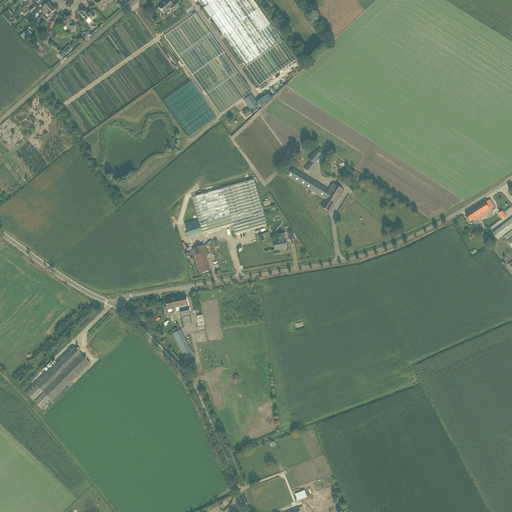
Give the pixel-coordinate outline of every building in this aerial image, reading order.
[(111,0),(97,0),(94,2),(100,9),(106,4),(106,5),(111,0)] [(178,7),(175,3),(172,5),(168,0),(166,0),(158,8),(164,14),(171,8),(173,11),(178,7)] [(211,18),(225,38),(262,12),(253,0),(198,0),(204,8),(209,4),(216,14),(211,18)] [(43,14),(52,7),(48,3),(42,9),(44,11),(41,13),(43,14)] [(209,4),(204,8),(201,10),(208,20),(211,18),(216,14),(209,4)] [(28,16),(31,13),(36,9),(34,6),(26,13),(28,16)] [(55,13),(54,12),(55,11),(54,9),(55,9),(53,6),(52,7),(43,14),(42,16),(46,21),(54,14),(55,13)] [(37,8),(36,9),(31,13),(34,16),(40,11),(37,8)] [(350,8),(328,29),(334,35),(356,14),(350,8)] [(86,21),(89,24),(92,21),(91,20),(95,16),(91,12),(88,14),(84,9),(79,14),(82,17),(81,17),(83,18),(86,21)] [(6,12),(2,16),(8,22),(12,19),(6,12)] [(225,38),(242,63),(259,87),(296,61),(282,41),(262,12),(225,38)] [(251,92),(234,68),(196,14),(164,37),(220,115),(251,92)] [(71,24),(71,17),(64,17),(64,21),(63,21),(63,23),(64,24),(64,27),(63,28),(63,30),(63,31),(66,31),(67,30),(75,31),(75,24),(71,24)] [(28,30),(21,36),(24,40),(31,33),(28,30)] [(65,55),(72,49),(69,45),(62,51),(65,55)] [(251,95),(244,100),(251,111),(258,106),(251,95)] [(262,97),(256,101),(260,107),(266,103),(262,97)] [(316,150),(311,156),(308,160),(310,162),(304,169),(308,173),(314,165),(322,156),(316,150)] [(316,194),(323,198),(326,200),(321,207),(330,213),(339,198),(338,197),(343,190),(335,185),(331,192),(321,185),(292,168),(287,176),(316,194)] [(192,197),(200,225),(261,207),(253,180),(192,197)] [(495,207),(490,200),(466,215),(470,222),(473,220),(474,222),(491,211),(490,210),(495,207)] [(261,207),(200,225),(187,229),(190,237),(202,233),(203,234),(233,226),(236,235),(266,226),(261,207)] [(511,218),(503,226),(508,232),(511,229),(511,218)] [(503,236),(498,230),(493,234),(498,240),(503,236)] [(282,249),(286,249),(285,240),(284,234),(278,235),(279,241),(273,242),(274,250),(282,249)] [(201,274),(210,271),(203,246),(193,250),(201,274)] [(185,297),(165,301),(167,309),(179,307),(180,307),(180,310),(181,317),(189,315),(188,308),(187,308),(187,305),(185,297)] [(160,319),(157,315),(151,320),(154,324),(160,319)] [(173,334),(184,357),(191,353),(180,331),(173,334)] [(74,347),(35,385),(26,394),(42,410),(51,401),(54,404),(69,389),(66,386),(89,363),(74,347)] [(280,473),(291,507),(297,505),(296,503),(335,490),(325,459),(283,473),(282,473),(280,473)]
